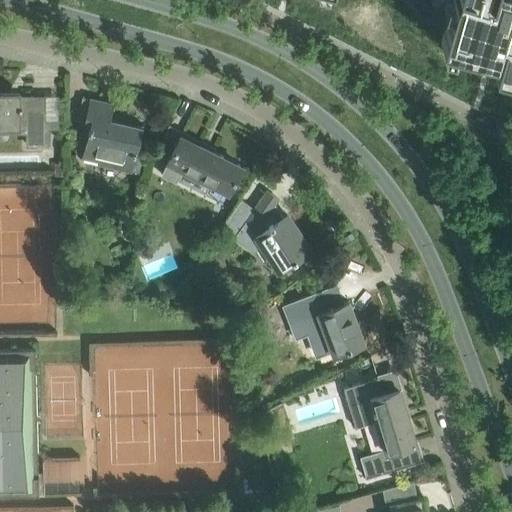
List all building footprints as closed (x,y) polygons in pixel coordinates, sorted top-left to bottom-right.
[(404,0),(407,4),(413,10),(420,16),(428,21),(436,25),(444,28),(444,29),(440,42),(475,52),(475,51),(495,57),(492,68),(511,73),(511,0),(451,0),(447,16),(447,18),(440,15),(433,11),(427,7),(421,2),(418,0),(404,0)] [(0,93),(0,132),(26,132),(26,145),(50,145),(50,120),(45,120),(45,94),(43,94),(43,95),(9,96),(9,93),(0,93)] [(131,167),(140,126),(108,119),(111,104),(82,97),(76,121),(85,123),(83,132),(88,133),(83,156),(131,167)] [(227,191),(240,165),(194,142),(197,138),(182,131),(180,135),(179,135),(172,149),(167,147),(163,156),(167,159),(166,160),(167,160),(161,174),(174,181),(181,168),(227,191)] [(266,190),(233,235),(252,249),(260,244),(277,269),(295,257),(308,248),(295,227),(291,230),(274,204),(278,198),(266,190)] [(157,265),(180,255),(175,245),(152,254),(157,265)] [(347,300),(341,302),(331,306),(325,289),(335,285),(335,284),(298,298),(302,309),(305,332),(308,331),(316,355),(330,350),(332,353),(363,342),(357,325),(353,327),(345,303),(348,301),(347,300)] [(34,348),(0,348),(0,494),(38,493),(34,348)] [(361,455),(368,477),(421,461),(393,372),(344,387),(356,426),(376,420),(384,447),(361,455)] [(79,472),(79,447),(47,446),(47,471),(79,472)] [(390,511),(421,511),(418,498),(389,504),(390,511)]
